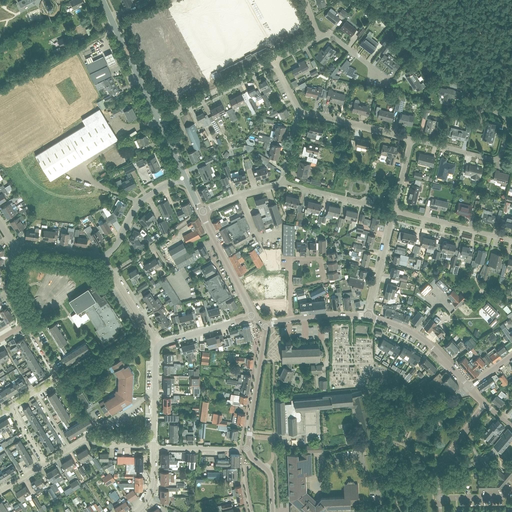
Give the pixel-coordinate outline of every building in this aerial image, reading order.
[(41,0),(41,2),(40,5),(40,8),(41,11),(43,14),(46,16),(49,16),(53,16),(56,14),(58,12),(59,9),(59,5),(59,2),(57,0),(41,0)] [(74,9),(80,6),(84,4),(82,0),(72,0),(70,1),(74,9)] [(342,9),(339,13),(344,18),(348,13),(342,9)] [(339,18),(329,10),(327,13),(326,14),(325,16),(335,24),(339,18)] [(346,22),(344,24),(341,28),(351,36),(356,30),(346,22)] [(356,34),(359,36),(364,29),(361,27),(356,34)] [(388,30),(379,42),(384,45),(393,34),(388,30)] [(61,48),(74,42),(71,34),(57,40),(61,48)] [(365,38),(363,41),(360,45),(371,53),(376,47),(379,44),(368,35),(365,38)] [(394,35),(381,51),(384,54),(392,44),(398,37),(394,35)] [(250,54),(218,70),(222,77),(272,52),(268,44),(262,47),(263,48),(261,49),(260,48),(252,53),(252,54),(250,55),(250,54)] [(331,57),(333,55),(336,51),(333,49),(332,48),(329,46),(324,52),(322,50),(316,57),(324,64),(330,56),(331,57)] [(384,55),(381,59),(384,61),(383,63),(392,70),(393,68),(395,70),(399,65),(397,63),(396,64),(392,61),(394,58),(389,55),(387,57),(384,55)] [(91,56),(85,59),(88,64),(86,65),(95,85),(98,84),(97,82),(107,77),(110,76),(112,75),(103,57),(98,59),(94,61),(91,56)] [(347,74),(351,76),(355,78),(357,74),(355,73),(357,70),(350,67),(350,68),(348,66),(351,63),(347,60),(341,67),(344,70),(344,71),(347,73),(347,74)] [(296,76),(301,74),(309,70),(304,61),(300,63),(299,63),(298,63),(299,64),(300,66),(293,70),(296,76)] [(412,69),(410,70),(406,73),(408,76),(406,77),(414,89),(416,88),(418,91),(422,88),(425,86),(423,82),(420,84),(413,73),(414,73),(412,69)] [(211,74),(215,81),(220,78),(217,71),(211,74)] [(112,77),(107,79),(101,82),(103,86),(105,85),(110,94),(118,90),(112,77)] [(259,84),(261,88),(262,90),(264,94),(261,95),(262,98),(264,101),(265,103),(267,107),(273,104),(271,100),(269,101),(265,94),(272,90),(268,83),(267,83),(265,80),(259,84)] [(251,97),(253,96),(254,97),(255,96),(257,100),(258,100),(262,98),(261,95),(258,90),(256,91),(254,87),(247,90),(250,95),(251,97)] [(321,95),(322,90),(322,88),(318,87),(318,89),(307,87),(305,95),(316,98),(317,94),(321,95)] [(440,88),(439,92),(445,94),(444,98),(443,98),(442,102),(443,102),(448,104),(450,97),(456,98),(459,99),(461,93),(458,92),(458,91),(454,91),(454,90),(452,90),(447,88),(446,89),(440,88)] [(324,96),(327,97),(327,98),(331,99),(330,101),(343,104),(345,95),(333,92),(333,91),(329,90),(329,91),(325,90),(324,96)] [(245,102),(243,99),(241,94),(240,93),(237,95),(238,96),(235,97),(239,105),(245,102)] [(239,105),(235,97),(233,98),(232,98),(229,99),(230,100),(229,100),(233,108),(239,105)] [(246,102),(251,111),(253,116),(257,115),(254,110),(253,110),(252,106),(249,100),(246,102)] [(350,106),(354,107),(352,111),(360,113),(360,114),(368,116),(370,110),(366,110),(367,107),(359,105),(359,102),(359,101),(359,100),(358,100),(356,100),(355,100),(355,101),(354,103),(351,102),(350,106)] [(226,112),(224,109),(222,104),(221,104),(221,103),(218,105),(218,106),(216,107),(220,115),(226,112)] [(119,107),(112,111),(113,112),(115,116),(124,112),(129,121),(136,117),(132,108),(126,110),(124,106),(119,108),(119,107)] [(381,110),(381,107),(377,106),(376,108),(377,108),(376,112),(375,116),(378,116),(378,118),(381,119),(381,120),(382,120),(382,119),(391,122),(394,113),(381,110)] [(220,115),(216,107),(213,108),(210,109),(210,110),(214,118),(216,122),(222,119),(220,115)] [(229,110),(234,119),(237,118),(234,112),(232,108),(229,110)] [(279,112),(277,113),(278,114),(280,119),(282,119),(285,117),(289,115),(286,108),(282,111),(279,112)] [(51,180),(118,139),(100,109),(82,120),(85,125),(36,156),(51,180)] [(206,119),(205,117),(203,113),(196,116),(199,122),(203,120),(205,125),(208,123),(206,119)] [(412,126),(413,121),(414,116),(401,113),(398,124),(402,125),(404,124),(412,126)] [(437,121),(436,121),(437,119),(431,117),(431,119),(428,119),(425,131),(434,133),(435,128),(437,121)] [(215,121),(211,123),(217,133),(220,131),(218,128),(215,121)] [(451,127),(449,136),(451,136),(451,137),(464,141),(464,140),(468,141),(470,132),(472,124),(468,122),(466,131),(451,127)] [(498,125),(487,122),(482,139),(485,140),(485,141),(486,141),(486,140),(489,141),(489,140),(493,141),(494,137),(493,137),(495,128),(497,129),(498,125)] [(192,163),(197,160),(199,159),(198,156),(200,154),(198,149),(203,147),(196,131),(197,130),(194,124),(185,128),(195,150),(188,153),(192,163)] [(285,127),(280,126),(276,125),(275,131),(284,133),(284,131),(285,131),(286,128),(285,127)] [(307,137),(311,138),(316,139),(317,134),(321,135),(323,128),(311,125),(310,130),(308,129),(307,137)] [(201,132),(199,133),(202,139),(203,140),(205,139),(207,138),(206,137),(208,136),(205,130),(201,132)] [(284,133),(275,131),(273,137),(282,140),(282,139),(283,140),(284,137),(283,136),(284,133)] [(136,140),(139,144),(140,148),(144,146),(144,145),(149,143),(145,136),(136,140)] [(351,139),(350,144),(349,147),(357,149),(357,146),(367,149),(369,141),(358,139),(357,141),(351,139)] [(268,143),(266,149),(270,151),(279,153),(280,150),(281,150),(281,147),(280,147),(280,146),(276,145),(272,144),(268,143)] [(308,144),(307,147),(307,150),(304,149),(302,155),(313,158),(314,153),(317,154),(319,146),(308,144)] [(396,158),(396,155),(395,154),(396,147),(392,146),(391,147),(383,145),(381,154),(388,156),(386,163),(393,165),(395,157),(396,158)] [(270,151),(269,157),(272,158),(277,159),(278,159),(279,156),(278,156),(279,153),(270,151)] [(268,163),(270,160),(259,153),(257,156),(268,163)] [(419,156),(418,161),(417,163),(433,167),(434,163),(433,162),(434,157),(424,155),(424,154),(420,153),(419,155),(419,156)] [(143,159),(136,162),(139,168),(146,165),(145,164),(147,163),(152,173),(161,169),(155,156),(148,160),(147,159),(144,160),(143,159)] [(268,163),(257,156),(256,159),(259,161),(262,162),(266,165),(268,163)] [(453,174),(454,170),(455,165),(445,162),(446,160),(442,158),(437,177),(446,180),(447,176),(445,175),(446,172),(453,174)] [(309,165),(305,164),(300,162),(299,167),(297,175),(307,177),(308,174),(307,174),(309,165)] [(115,184),(117,185),(122,189),(125,188),(126,191),(136,186),(132,177),(130,173),(135,170),(132,164),(124,168),(129,179),(122,182),(121,180),(115,183),(115,184)] [(203,167),(198,169),(201,175),(203,175),(206,181),(209,179),(213,177),(211,174),(214,172),(211,167),(211,168),(209,164),(203,167)] [(466,170),(465,174),(468,174),(472,175),(471,177),(479,179),(479,177),(480,177),(481,173),(482,168),(478,167),(477,166),(477,167),(470,165),(470,166),(467,165),(466,170)] [(253,171),(256,179),(256,180),(259,179),(259,178),(262,178),(259,169),(260,169),(259,167),(258,166),(253,168),(253,169),(253,171)] [(270,171),(267,172),(266,167),(260,169),(259,169),(262,178),(265,177),(265,178),(268,177),(268,176),(271,175),(271,174),(271,172),(270,171)] [(496,170),(493,179),(494,179),(493,180),(494,181),(494,182),(497,182),(502,183),(501,186),(505,187),(506,184),(507,179),(508,174),(499,172),(499,171),(496,170)] [(245,173),(239,175),(242,183),(244,183),(245,183),(248,183),(247,182),(248,182),(245,173)] [(239,184),(242,183),(239,175),(233,177),(231,177),(232,182),(234,181),(235,185),(236,185),(236,186),(239,185),(239,184)] [(421,187),(417,186),(413,185),(412,188),(411,188),(407,202),(415,204),(417,199),(419,191),(420,191),(421,187)] [(5,187),(0,190),(0,192),(1,194),(0,194),(0,203),(3,201),(6,199),(4,196),(9,193),(5,187)] [(200,195),(201,197),(203,201),(211,197),(206,187),(198,191),(200,195)] [(284,204),(287,205),(286,209),(290,210),(291,206),(293,197),(290,196),(290,195),(287,195),(286,195),(284,204)] [(263,205),(265,210),(265,212),(270,210),(269,206),(268,204),(266,204),(265,202),(268,202),(267,197),(264,198),(256,200),(257,207),(263,205)] [(296,198),(293,197),(291,206),(297,207),(299,199),(299,198),(299,197),(296,197),(296,198)] [(448,203),(444,202),(444,199),(441,198),(440,201),(435,200),(432,199),(430,207),(437,209),(437,208),(446,210),(448,203)] [(167,200),(158,204),(164,217),(173,213),(167,200)] [(313,211),(315,203),(312,202),(312,201),(309,200),(309,201),(307,209),(313,211)] [(12,202),(6,206),(2,209),(5,213),(13,208),(16,206),(14,203),(13,204),(12,202)] [(185,215),(194,211),(189,202),(181,206),(183,210),(176,212),(179,218),(185,215)] [(318,203),(315,203),(313,211),(319,212),(321,204),(321,203),(318,202),(318,203)] [(106,206),(102,209),(105,212),(107,217),(111,223),(111,224),(117,220),(115,218),(118,215),(121,217),(123,213),(123,212),(127,205),(124,203),(123,205),(119,203),(114,212),(113,214),(111,215),(106,206)] [(281,222),(278,208),(276,204),(269,206),(270,210),(271,215),(262,219),(265,228),(281,222)] [(458,204),(458,208),(456,213),(466,215),(466,216),(469,217),(472,208),(458,204)] [(16,206),(13,208),(5,213),(8,218),(12,216),(18,212),(17,210),(18,209),(16,206)] [(483,209),(481,217),(483,217),(482,221),(494,223),(495,216),(492,215),(493,212),(483,209)] [(356,221),(357,217),(358,212),(352,211),(349,223),(351,224),(352,220),(356,221)] [(100,225),(97,226),(101,233),(104,231),(105,234),(111,230),(108,225),(111,223),(107,217),(105,212),(102,214),(103,215),(104,218),(102,220),(102,221),(99,223),(100,225)] [(155,216),(150,212),(146,216),(145,215),(139,220),(146,227),(151,222),(150,221),(155,216)] [(262,219),(261,217),(260,213),(252,215),(256,227),(257,226),(258,230),(265,228),(262,219)] [(79,217),(82,222),(88,218),(85,214),(79,217)] [(238,214),(230,219),(232,222),(241,218),(239,214),(238,214)] [(360,220),(364,221),(378,225),(380,219),(373,217),(372,220),(364,218),(365,215),(361,214),(360,220)] [(20,237),(24,233),(22,229),(25,227),(22,223),(21,221),(25,219),(22,215),(15,220),(11,223),(15,229),(17,232),(18,232),(19,233),(18,234),(20,237)] [(244,217),(240,219),(237,220),(238,221),(221,230),(227,242),(229,245),(239,240),(241,243),(247,240),(247,239),(249,237),(246,231),(250,229),(244,217)] [(193,230),(184,236),(189,244),(196,240),(200,238),(199,235),(204,232),(201,225),(202,224),(198,218),(191,221),(187,224),(189,227),(193,224),(194,226),(192,228),(193,230)] [(219,220),(213,223),(216,229),(220,227),(222,226),(223,226),(228,223),(227,220),(223,221),(222,219),(220,220),(219,220)] [(169,230),(164,221),(158,224),(162,233),(169,230)] [(364,224),(371,226),(370,229),(377,231),(378,225),(364,221),(363,224),(364,224)] [(283,224),(283,225),(283,249),(283,250),(283,255),(289,255),(294,255),(294,229),(294,228),(294,225),(283,224)] [(84,229),(86,233),(87,235),(90,239),(93,237),(97,243),(103,240),(100,235),(98,231),(94,233),(92,230),(90,226),(84,229)] [(42,227),(41,230),(40,236),(43,236),(43,239),(46,239),(46,241),(48,241),(50,231),(47,230),(47,227),(42,227)] [(39,236),(40,236),(41,230),(39,229),(35,228),(35,232),(27,231),(26,234),(26,239),(38,240),(39,236)] [(50,231),(48,241),(51,241),(51,240),(54,240),(54,238),(57,238),(58,233),(58,229),(53,228),(53,231),(50,231)] [(130,237),(129,239),(131,242),(135,248),(139,246),(140,249),(144,247),(142,244),(141,244),(138,239),(141,233),(134,230),(131,237),(130,237)] [(60,243),(61,243),(61,244),(64,244),(64,243),(68,244),(69,238),(73,239),(74,234),(74,232),(68,231),(67,234),(62,233),(61,238),(60,243)] [(408,242),(410,233),(407,233),(407,232),(404,231),(404,232),(404,233),(400,232),(398,240),(402,241),(408,242)] [(410,233),(408,242),(414,244),(416,235),(416,234),(413,233),(413,234),(410,233)] [(149,244),(153,240),(147,234),(143,237),(149,244)] [(358,235),(357,238),(361,239),(374,242),(375,236),(370,235),(368,235),(365,234),(365,237),(358,235)] [(258,241),(255,236),(252,237),(254,240),(249,243),(250,245),(255,242),(255,243),(258,241)] [(421,245),(428,247),(430,238),(427,238),(427,237),(424,236),(424,237),(423,237),(421,245)] [(78,237),(77,239),(77,244),(82,245),(82,246),(86,247),(87,242),(87,239),(78,237)] [(433,239),(430,238),(428,247),(434,249),(436,240),(436,239),(433,238),(433,239)] [(361,239),(360,242),(363,242),(363,245),(366,245),(365,247),(367,247),(372,248),(374,242),(361,239)] [(228,255),(232,253),(236,251),(235,249),(242,245),(241,243),(239,240),(229,245),(224,248),(228,255)] [(316,249),(316,243),(313,243),(313,240),(307,240),(307,242),(307,247),(310,247),(310,252),(316,252),(316,249)] [(316,243),(316,249),(319,249),(319,251),(326,251),(326,246),(326,240),(319,240),(319,243),(316,243)] [(449,243),(447,243),(447,242),(444,241),(443,242),(442,247),(441,250),(441,252),(443,253),(442,257),(446,258),(446,257),(447,252),(449,243)] [(195,259),(208,253),(204,246),(194,251),(195,252),(192,254),(190,251),(188,252),(183,242),(169,251),(174,260),(179,269),(189,263),(196,259),(195,259)] [(297,242),(297,246),(297,251),(300,251),(300,254),(306,254),(306,242),(301,242),(297,242)] [(452,244),(449,243),(447,252),(446,257),(450,258),(451,254),(453,255),(453,253),(454,254),(456,245),(456,244),(453,243),(452,244)] [(460,249),(459,251),(457,258),(463,259),(464,259),(464,258),(466,259),(469,260),(470,258),(471,253),(468,252),(469,247),(463,246),(462,249),(460,249)] [(475,259),(475,261),(472,260),(471,265),(476,266),(476,267),(478,268),(478,266),(480,263),(483,264),(486,251),(482,251),(483,250),(479,248),(477,252),(478,253),(477,255),(476,255),(475,259)] [(371,254),(366,253),(364,252),(364,254),(361,253),(360,255),(358,255),(359,252),(352,251),(351,256),(356,257),(369,260),(371,254)] [(337,252),(332,253),(327,254),(329,259),(333,258),(334,261),(339,260),(343,259),(342,253),(337,254),(337,252)] [(256,253),(251,256),(258,268),(263,264),(258,255),(256,253)] [(501,264),(500,263),(502,256),(492,253),(489,265),(500,268),(501,264)] [(234,267),(240,263),(245,261),(243,256),(238,259),(235,254),(229,257),(234,267)] [(410,256),(405,255),(404,258),(400,258),(400,257),(395,256),(393,262),(405,265),(405,262),(403,262),(404,259),(409,260),(410,256)] [(369,260),(356,257),(355,259),(359,260),(362,261),(361,264),(368,266),(369,260)] [(150,262),(154,269),(160,265),(160,267),(163,265),(159,259),(157,261),(155,258),(150,262)] [(337,261),(333,262),(328,264),(329,269),(334,268),(334,271),(341,269),(340,264),(338,264),(337,261)] [(156,271),(154,269),(150,262),(144,265),(146,267),(143,269),(146,273),(147,275),(151,272),(152,274),(156,271)] [(242,266),(240,263),(234,267),(239,277),(248,272),(244,265),(242,266)] [(212,264),(207,266),(201,269),(206,277),(216,271),(216,270),(217,269),(216,269),(215,269),(212,264)] [(256,271),(241,279),(245,287),(246,286),(248,291),(247,291),(253,302),(260,298),(285,298),(285,290),(285,273),(276,273),(276,274),(267,274),(263,267),(255,271),(256,271)] [(395,276),(398,277),(399,273),(403,274),(404,271),(400,270),(397,269),(396,269),(392,268),(390,275),(395,276)] [(135,278),(136,277),(140,275),(136,269),(129,273),(131,277),(130,277),(134,284),(137,282),(135,278)] [(349,277),(359,280),(360,279),(364,280),(365,278),(366,271),(361,270),(358,269),(356,275),(352,274),(350,274),(349,277)] [(206,292),(206,294),(207,295),(210,294),(214,301),(216,299),(218,302),(219,303),(225,300),(232,296),(225,285),(224,285),(223,283),(224,282),(222,280),(217,271),(216,272),(216,271),(206,277),(206,278),(204,278),(207,283),(204,284),(208,291),(206,292)] [(335,281),(340,279),(341,278),(340,274),(338,274),(337,271),(328,273),(329,279),(330,282),(335,281)] [(349,277),(348,284),(354,285),(353,288),(353,289),(357,290),(356,292),(356,294),(360,295),(362,290),(363,290),(363,289),(363,288),(362,287),(363,283),(364,281),(364,280),(360,279),(359,280),(349,277)] [(427,282),(419,290),(425,296),(433,288),(432,287),(436,284),(443,291),(449,285),(441,277),(438,280),(436,278),(429,284),(427,282)] [(142,285),(141,286),(137,289),(139,292),(144,288),(148,286),(146,283),(142,285)] [(395,292),(396,289),(397,286),(393,285),(388,283),(386,290),(391,292),(395,292)] [(88,288),(70,300),(73,306),(77,312),(78,312),(80,316),(86,312),(90,319),(94,325),(97,330),(95,331),(98,335),(99,337),(100,339),(103,343),(113,336),(112,335),(118,331),(117,329),(123,325),(118,318),(119,318),(118,316),(117,315),(116,315),(108,303),(104,296),(105,295),(101,297),(94,286),(89,289),(88,288)] [(310,294),(312,298),(312,299),(326,292),(325,291),(323,287),(310,294)] [(336,288),(337,292),(335,293),(336,298),(332,298),(333,309),(340,308),(339,300),(342,300),(341,292),(340,292),(340,288),(336,288)] [(143,297),(146,302),(154,297),(150,292),(151,291),(150,289),(144,292),(145,295),(143,297)] [(391,295),(391,292),(386,290),(384,297),(390,299),(390,298),(393,299),(394,296),(391,295)] [(453,290),(447,296),(454,302),(453,303),(457,307),(465,299),(461,295),(459,297),(453,290)] [(352,292),(347,292),(343,293),(343,297),(345,308),(351,307),(350,300),(354,300),(352,292)] [(155,300),(154,297),(146,302),(150,308),(152,306),(155,310),(162,305),(158,298),(155,300)] [(220,306),(221,308),(222,310),(229,307),(230,310),(237,307),(234,300),(227,303),(220,306)] [(325,300),(320,301),(308,302),(308,308),(307,309),(307,313),(326,311),(325,306),(325,300)] [(220,306),(219,303),(218,302),(216,303),(217,307),(208,310),(211,319),(221,316),(219,309),(221,308),(220,306)] [(308,308),(308,302),(300,303),(301,314),(307,313),(307,309),(308,308)] [(493,327),(499,321),(496,319),(500,315),(488,302),(482,308),(491,316),(490,316),(492,319),(488,323),(493,327)] [(396,310),(398,305),(394,305),(393,309),(387,308),(386,310),(384,317),(389,318),(392,319),(396,310),(395,310),(395,309),(396,310)] [(155,316),(159,321),(166,317),(167,313),(163,306),(156,311),(158,314),(155,316)] [(195,308),(196,310),(197,315),(201,314),(203,321),(208,319),(206,310),(203,311),(201,306),(195,308)] [(10,322),(9,320),(13,317),(7,308),(3,310),(0,311),(4,318),(4,317),(7,321),(8,324),(10,322)] [(392,319),(399,322),(401,317),(403,317),(405,314),(403,313),(396,310),(392,319)] [(410,316),(407,315),(408,311),(405,310),(404,312),(403,313),(405,314),(403,317),(401,317),(399,322),(407,324),(410,316)] [(186,315),(188,323),(194,321),(194,318),(197,318),(195,311),(192,312),(192,313),(186,315)] [(78,312),(77,312),(71,316),(78,327),(90,319),(86,312),(80,316),(78,312)] [(417,326),(420,322),(424,316),(418,312),(414,317),(411,321),(417,326)] [(188,323),(186,315),(183,316),(182,314),(176,316),(178,321),(178,323),(181,322),(182,325),(188,323)] [(168,320),(166,317),(159,321),(162,327),(165,325),(166,328),(172,324),(169,319),(168,320)] [(436,317),(433,320),(430,318),(424,327),(430,332),(432,329),(435,331),(434,332),(438,337),(442,334),(444,332),(440,327),(438,329),(435,326),(436,324),(437,324),(438,324),(441,320),(440,319),(437,317),(436,317)] [(67,342),(64,336),(56,323),(48,329),(59,347),(67,342)] [(236,344),(248,342),(247,340),(252,339),(252,335),(251,335),(250,326),(243,327),(243,328),(238,329),(229,331),(230,336),(243,332),(244,336),(235,338),(236,342),(234,342),(234,344),(236,344)] [(502,329),(505,334),(511,342),(511,341),(511,334),(511,335),(506,327),(502,329)] [(492,342),(494,341),(497,339),(494,334),(493,333),(489,336),(490,337),(488,339),(491,343),(492,342)] [(215,336),(217,344),(218,346),(219,351),(223,350),(223,348),(230,346),(228,339),(224,341),(222,334),(215,336)] [(207,343),(208,343),(209,347),(217,344),(215,336),(206,339),(207,342),(207,343)] [(379,346),(383,349),(388,340),(384,337),(379,346)] [(6,347),(10,354),(12,352),(16,349),(26,343),(25,341),(26,340),(24,338),(16,343),(18,345),(11,349),(9,346),(6,347)] [(469,350),(470,349),(472,347),(474,346),(476,344),(471,338),(469,340),(463,344),(469,350)] [(286,362),(287,367),(290,367),(290,368),(291,368),(291,362),(314,361),(314,365),(311,365),(311,373),(322,372),(322,364),(318,365),(318,361),(320,361),(320,356),(323,354),(323,350),(319,349),(319,344),(314,344),(314,341),(314,340),(314,341),(314,344),(292,345),(292,343),(291,343),(291,339),(285,339),(286,345),(282,345),(282,348),(282,349),(282,358),(282,360),(282,362),(286,362)] [(392,342),(388,340),(383,349),(387,351),(392,342)] [(452,354),(456,351),(459,348),(460,348),(463,345),(462,344),(463,343),(461,341),(457,345),(452,340),(445,346),(452,354)] [(67,364),(84,354),(90,350),(85,342),(62,356),(61,357),(63,362),(65,361),(67,364)] [(188,345),(192,358),(195,358),(193,351),(196,350),(196,349),(199,348),(197,342),(194,343),(188,345)] [(392,342),(387,351),(391,354),(397,344),(394,343),(392,342)] [(503,345),(497,351),(502,357),(511,349),(511,343),(510,342),(504,346),(503,345)] [(22,352),(30,347),(29,345),(28,345),(26,343),(16,349),(18,352),(21,350),(22,352)] [(397,344),(391,354),(395,356),(401,347),(399,346),(399,345),(397,344)] [(193,362),(192,358),(188,345),(182,347),(184,353),(187,352),(188,357),(187,358),(188,364),(193,362)] [(403,357),(408,348),(404,345),(399,354),(403,357)] [(31,349),(30,347),(22,352),(23,354),(20,356),(22,358),(32,352),(30,350),(31,349)] [(479,356),(472,347),(470,349),(475,354),(477,358),(479,356)] [(9,357),(7,353),(4,348),(2,350),(3,351),(0,352),(6,362),(9,361),(7,358),(9,357)] [(410,349),(408,348),(403,357),(407,359),(413,350),(411,348),(410,349)] [(494,363),(502,357),(497,351),(494,348),(487,353),(494,363)] [(415,351),(413,350),(407,359),(411,362),(417,352),(415,351)] [(26,359),(27,361),(35,356),(34,353),(33,354),(32,352),(22,358),(23,360),(26,359)] [(203,352),(202,358),(201,363),(208,364),(210,353),(203,352)] [(417,352),(411,362),(416,364),(421,355),(417,353),(417,352)] [(343,363),(344,358),(348,358),(348,354),(342,353),(340,363),(343,363)] [(491,361),(488,357),(487,356),(487,355),(486,354),(481,358),(482,359),(487,365),(491,361)] [(36,358),(35,356),(27,361),(29,363),(26,364),(27,367),(37,361),(35,358),(36,358)] [(236,356),(235,361),(245,362),(245,366),(247,366),(252,367),(254,356),(250,356),(250,358),(236,356)] [(474,361),(479,368),(485,363),(482,359),(479,356),(477,358),(474,361)] [(464,370),(471,364),(465,357),(458,363),(464,370)] [(426,369),(432,363),(426,358),(421,363),(421,364),(419,366),(422,369),(424,367),(426,369)] [(104,401),(99,404),(106,416),(111,413),(112,414),(117,411),(118,412),(119,411),(120,412),(124,409),(127,407),(128,407),(127,405),(128,404),(128,400),(132,400),(133,374),(128,366),(126,367),(122,360),(112,366),(114,370),(119,378),(118,390),(116,390),(116,392),(115,393),(116,395),(107,400),(104,402),(104,401)] [(31,367),(32,369),(41,364),(39,362),(38,363),(37,361),(27,367),(28,369),(31,367)] [(481,372),(479,368),(474,361),(471,364),(464,370),(471,378),(481,372)] [(432,363),(426,369),(428,371),(426,373),(429,376),(432,374),(437,369),(432,363)] [(42,366),(41,364),(32,369),(34,371),(31,373),(32,375),(42,369),(41,367),(42,366)] [(164,366),(164,373),(169,373),(170,373),(175,373),(175,370),(175,367),(180,367),(180,364),(177,364),(174,364),(174,366),(169,366),(164,366)] [(284,367),(280,377),(284,379),(283,382),(288,385),(295,372),(291,371),(291,369),(291,368),(290,368),(290,367),(287,367),(287,368),(284,367)] [(42,369),(32,375),(28,378),(26,380),(29,385),(32,384),(30,380),(36,376),(38,378),(45,374),(46,373),(45,371),(44,372),(42,369)] [(436,376),(433,379),(440,387),(442,389),(445,393),(450,389),(452,392),(459,386),(450,375),(450,376),(446,371),(442,375),(440,373),(438,374),(436,376)] [(238,381),(250,383),(251,376),(241,374),(241,377),(239,377),(238,381)] [(493,375),(487,380),(490,385),(493,388),(496,386),(494,383),(495,382),(496,381),(495,381),(497,380),(497,379),(499,378),(496,374),(494,376),(493,375)] [(498,378),(505,386),(509,383),(503,374),(498,378)] [(190,382),(190,385),(200,385),(200,376),(190,376),(190,382)] [(19,377),(16,378),(22,388),(25,387),(25,388),(28,387),(23,378),(20,380),(19,377)] [(16,383),(14,384),(19,392),(21,391),(20,390),(22,388),(16,378),(14,380),(16,383)] [(250,383),(238,381),(237,381),(227,379),(225,379),(224,383),(226,383),(236,385),(236,384),(243,385),(242,388),(241,388),(240,391),(242,392),(248,393),(250,383)] [(327,388),(327,380),(319,381),(319,389),(327,388)] [(487,380),(477,387),(481,392),(485,389),(490,385),(487,380)] [(10,382),(8,384),(14,394),(16,392),(17,393),(19,392),(14,384),(12,385),(10,382)] [(11,395),(14,394),(8,384),(5,385),(7,388),(5,389),(10,397),(12,396),(11,395)] [(1,388),(0,388),(0,390),(5,399),(7,398),(8,399),(10,397),(5,389),(3,390),(1,388)] [(363,442),(364,445),(374,443),(369,422),(361,390),(356,392),(351,393),(352,404),(353,404),(355,408),(358,422),(361,421),(362,425),(364,428),(367,441),(363,442)] [(497,395),(492,401),(499,407),(504,401),(501,399),(503,396),(505,397),(507,395),(501,391),(497,396),(497,395)] [(55,392),(47,397),(49,399),(50,399),(52,402),(50,402),(52,405),(53,404),(55,407),(54,408),(56,411),(57,410),(59,413),(57,414),(59,417),(60,416),(62,419),(61,420),(62,421),(70,416),(55,392)] [(86,410),(89,407),(91,406),(83,393),(77,396),(86,410)] [(355,408),(353,404),(352,404),(351,393),(323,395),(323,397),(295,399),(291,399),(291,403),(285,404),(284,401),(276,401),(278,432),(281,432),(281,435),(285,434),(285,432),(289,432),(289,434),(297,434),(296,421),(299,421),(301,420),(301,413),(299,412),(296,412),(296,408),(317,408),(347,405),(347,408),(355,408)] [(239,402),(242,402),(247,403),(248,396),(234,394),(233,400),(239,401),(239,402)] [(179,399),(179,396),(174,395),(174,398),(171,398),(164,398),(164,405),(171,405),(171,402),(176,402),(177,399),(179,399)] [(26,414),(32,411),(28,406),(23,409),(26,414)] [(35,409),(32,411),(26,414),(29,420),(35,416),(33,413),(36,411),(35,409)] [(232,422),(239,423),(243,424),(245,414),(234,413),(232,422)] [(216,424),(223,425),(226,426),(227,424),(227,421),(222,420),(222,414),(217,414),(216,424)] [(441,424),(446,421),(442,414),(437,417),(435,418),(437,422),(439,421),(441,424)] [(38,422),(35,416),(29,420),(33,425),(38,422)] [(65,430),(63,431),(66,436),(68,435),(70,438),(93,424),(88,416),(85,418),(86,419),(83,421),(82,419),(80,421),(80,422),(77,424),(77,423),(74,425),(75,426),(72,428),(71,427),(68,428),(69,429),(66,431),(65,430)] [(7,419),(2,422),(7,431),(10,429),(8,426),(11,424),(7,419)] [(482,435),(486,439),(491,443),(498,435),(504,427),(501,424),(501,423),(498,420),(495,424),(493,422),(482,435)] [(36,430),(41,427),(38,422),(33,425),(36,430)] [(178,425),(171,425),(170,425),(170,439),(170,441),(178,442),(178,425)] [(45,432),(41,427),(36,430),(39,435),(45,432)] [(227,428),(226,437),(228,438),(230,438),(237,439),(238,429),(234,429),(232,428),(232,429),(228,428),(227,428)] [(504,432),(502,433),(500,436),(501,436),(493,446),(501,452),(511,439),(511,432),(508,429),(504,433),(504,432)] [(48,437),(45,432),(39,435),(42,441),(48,437)] [(194,442),(194,437),(194,435),(194,432),(187,432),(187,436),(183,436),(183,441),(187,441),(187,442),(194,442)] [(238,433),(237,443),(244,444),(245,434),(238,433)] [(51,443),(48,437),(42,441),(46,446),(51,443)] [(18,449),(23,445),(20,440),(15,443),(18,449)] [(55,448),(51,443),(46,446),(49,451),(55,448)] [(21,454),(27,450),(23,445),(18,449),(21,454)] [(91,456),(90,453),(87,448),(82,451),(88,462),(92,460),(98,469),(100,473),(104,470),(102,467),(96,457),(93,458),(91,456)] [(263,456),(269,453),(266,448),(260,450),(263,456)] [(21,461),(24,459),(30,456),(27,450),(21,454),(23,457),(19,459),(21,461)] [(88,462),(82,451),(77,455),(81,462),(84,460),(86,463),(88,462)] [(102,467),(104,470),(107,468),(112,464),(113,460),(108,460),(108,453),(100,453),(100,461),(108,461),(108,464),(105,465),(102,467)] [(326,507),(351,506),(350,503),(359,503),(359,496),(358,496),(358,484),(355,484),(355,483),(353,481),(352,481),(349,481),(349,482),(348,482),(347,483),(347,485),(344,485),(344,497),(322,498),(319,501),(318,500),(317,500),(316,501),(306,492),(305,475),(311,475),(311,470),(310,470),(310,454),(311,454),(311,453),(302,454),(302,458),(298,458),(298,454),(288,454),(290,499),(295,504),(293,506),(293,510),(292,511),(325,511),(323,510),(326,507)] [(240,465),(240,460),(240,455),(231,454),(230,460),(216,459),(216,466),(231,466),(231,465),(240,465)] [(24,459),(25,460),(28,465),(33,461),(30,456),(24,459)] [(67,461),(73,472),(75,471),(73,467),(76,465),(74,462),(72,458),(67,461)] [(71,473),(73,472),(67,461),(61,464),(66,471),(69,469),(71,473)] [(6,478),(11,475),(7,467),(5,463),(2,465),(3,466),(0,467),(3,472),(6,478)] [(14,466),(13,466),(12,464),(7,467),(11,475),(17,471),(14,466)] [(130,464),(130,473),(133,474),(136,474),(136,471),(138,471),(143,471),(143,464),(135,464),(133,464),(130,464)] [(56,467),(51,470),(58,481),(60,480),(58,476),(61,474),(59,472),(56,467)] [(496,468),(493,473),(492,473),(497,477),(498,478),(500,480),(502,477),(504,475),(496,468)] [(237,469),(232,469),(223,469),(223,475),(228,474),(228,478),(237,478),(237,469)] [(51,470),(46,474),(49,478),(51,481),(51,480),(52,483),(53,484),(55,483),(57,482),(58,481),(51,470)] [(110,472),(102,478),(107,486),(115,480),(110,472)] [(132,483),(143,483),(143,477),(134,476),(134,478),(133,478),(133,474),(130,473),(125,473),(125,478),(132,478),(132,480),(132,479),(132,483)] [(45,489),(44,488),(47,486),(45,484),(41,477),(36,480),(43,491),(45,489)] [(75,489),(81,485),(77,479),(71,483),(75,489)] [(41,492),(43,491),(36,480),(31,483),(35,490),(37,493),(40,491),(41,492)] [(446,486),(447,489),(447,490),(461,490),(461,481),(447,481),(447,486),(446,486)] [(51,485),(55,492),(59,490),(55,483),(53,484),(51,485)] [(26,486),(21,489),(27,500),(29,499),(28,498),(31,496),(30,493),(28,491),(26,486)] [(233,495),(242,494),(241,486),(235,487),(235,489),(232,489),(233,495)] [(54,493),(51,487),(47,490),(53,499),(52,499),(54,502),(59,500),(56,496),(54,493)] [(161,496),(169,496),(171,496),(174,496),(172,496),(172,491),(179,491),(179,487),(165,487),(165,490),(161,490),(161,496)] [(21,489),(16,493),(18,497),(20,500),(21,502),(22,501),(22,502),(25,500),(25,501),(27,500),(21,489)] [(138,497),(133,490),(126,494),(123,489),(121,489),(125,495),(130,502),(138,497)] [(115,490),(112,492),(112,493),(117,500),(119,502),(120,504),(124,511),(130,507),(127,503),(126,500),(123,502),(115,490)] [(116,501),(117,500),(112,493),(111,491),(109,493),(109,494),(112,499),(113,499),(115,501),(116,501)] [(244,502),(242,494),(233,495),(232,495),(233,498),(234,499),(237,499),(238,503),(244,502)] [(41,505),(36,497),(32,499),(37,508),(41,505)] [(119,502),(113,506),(114,508),(116,510),(116,511),(122,511),(124,511),(120,504),(119,502)]
